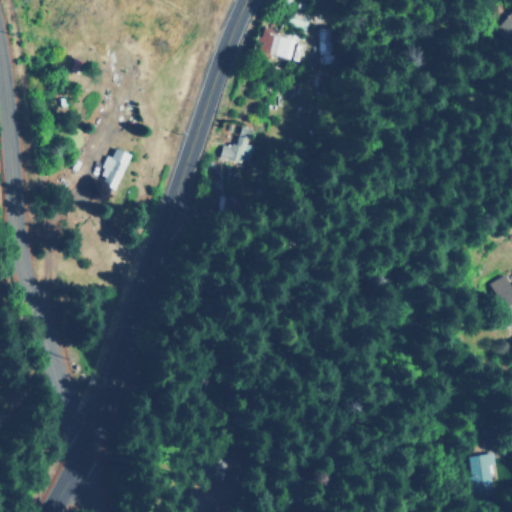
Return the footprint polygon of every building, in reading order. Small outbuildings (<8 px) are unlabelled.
[(511,10),(496,28),(511,42),(511,10)] [(274,36),(275,28),(260,26),(256,53),(288,57),(291,38),(274,36)] [(216,158),(244,163),(248,138),(234,135),(232,146),(218,143),(216,158)] [(102,155),(95,174),(100,176),(96,185),(110,190),(124,153),(109,148),(106,156),(102,155)] [(511,319),(511,289),(510,291),(499,274),(485,284),(511,320),(511,319)] [(469,476),(465,477),(467,490),(492,485),(486,452),(466,456),(469,476)]
